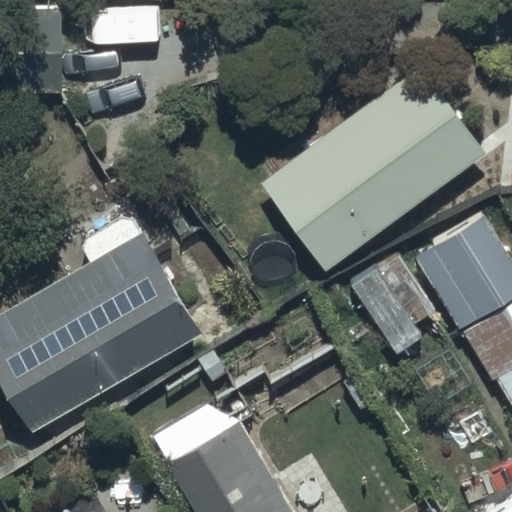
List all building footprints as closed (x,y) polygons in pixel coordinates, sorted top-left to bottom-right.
[(63,0),(0,0),(0,71),(66,68),(63,0)] [(487,131),(425,48),(265,164),(327,249),(487,131)] [(0,187),(0,213),(11,207),(0,187)] [(90,247),(0,295),(0,354),(33,415),(209,319),(139,190),(77,223),(90,247)] [(511,240),(484,195),(420,237),(462,307),(511,277),(511,240)] [(380,276),(360,286),(378,322),(396,313),(403,327),(435,311),(415,272),(386,287),(380,276)] [(511,287),(469,313),(511,387),(511,287)] [(207,394),(143,430),(158,455),(171,447),(211,511),(302,511),(303,511),(241,406),(207,394)]
